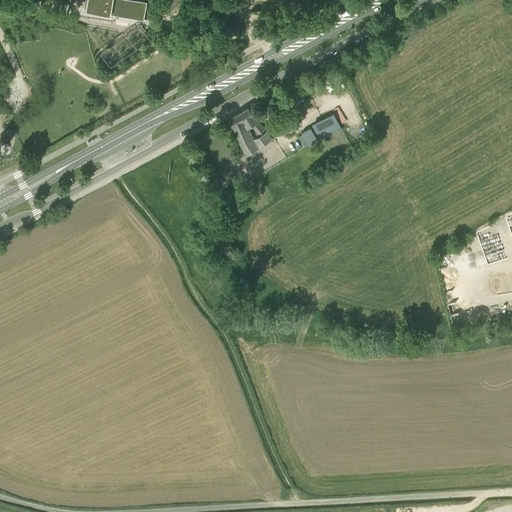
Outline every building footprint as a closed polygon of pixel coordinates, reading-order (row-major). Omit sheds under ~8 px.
[(111,13),(113,0),(86,0),(85,9),(96,11),(111,13)] [(147,2),(138,0),(135,17),(144,18),(147,2)] [(159,11),(155,0),(149,0),(153,13),(159,11)] [(205,45),(195,47),(197,55),(206,53),(205,45)] [(267,129),(254,115),(248,107),(229,118),(234,127),(242,146),(247,154),(273,137),(267,129)] [(334,113),(312,124),(320,140),(342,129),(334,113)] [(318,141),(310,127),(303,131),(302,132),(302,134),(299,136),(304,146),(308,144),(309,146),(318,141)] [(244,224),(239,208),(239,207),(220,213),(225,229),(244,224)]
